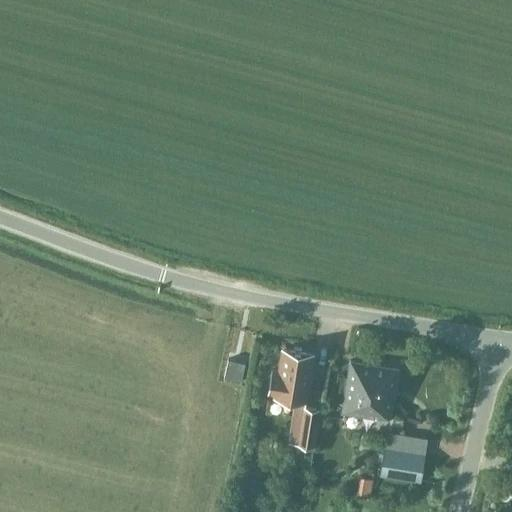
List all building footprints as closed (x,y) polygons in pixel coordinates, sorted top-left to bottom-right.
[(314,353),(280,347),(276,369),(271,368),(266,395),(272,396),(272,397),(294,401),(286,442),(315,447),(321,409),(305,406),(314,353)] [(244,362),(227,359),(223,378),(240,381),(244,362)] [(390,417),(398,368),(353,361),(344,412),(378,418),(379,415),(390,417)] [(385,450),(382,475),(422,480),(423,471),(425,455),(385,450)] [(255,475),(238,472),(236,487),(253,489),(255,475)]
